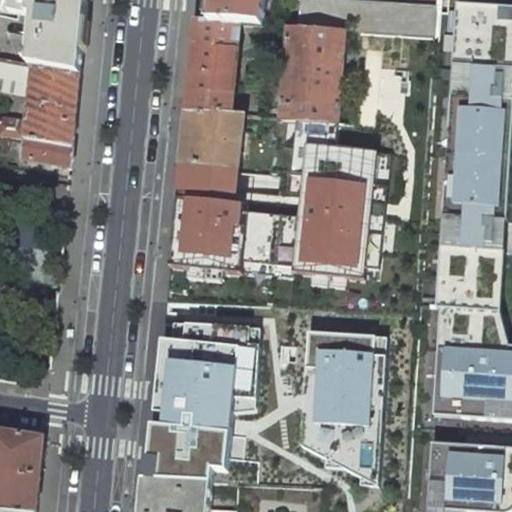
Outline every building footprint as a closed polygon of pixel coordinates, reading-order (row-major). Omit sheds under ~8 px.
[(86,0),(0,0),(0,9),(35,17),(29,66),(34,67),(81,76),(88,2),(86,0)] [(213,0),(211,22),(213,23),(242,26),(249,27),(262,28),(265,28),(267,0),(213,0)] [(435,37),(438,8),(333,0),(300,0),(299,28),(346,31),(360,32),(435,37)] [(511,160),(511,10),(458,7),(448,155),(511,160)] [(196,21),(187,113),(233,117),(242,26),(213,23),(211,22),(196,21)] [(262,36),(262,28),(249,27),(248,35),(262,36)] [(346,31),(299,28),(289,27),(282,120),(338,125),(346,31)] [(29,66),(0,60),(0,77),(27,83),(27,88),(32,89),(34,67),(29,66)] [(81,76),(34,67),(32,89),(29,118),(28,124),(27,140),(74,150),(81,76)] [(233,117),(187,113),(181,167),(238,172),(245,118),(233,117)] [(16,121),(0,119),(0,136),(27,140),(28,124),(16,121)] [(238,172),(181,167),(149,482),(214,485),(240,486),(329,491),(353,126),(338,125),(282,120),(270,176),(238,172)] [(74,150),(27,140),(25,160),(72,169),(74,150)] [(440,309),(444,309),(503,312),(511,163),(511,160),(448,155),(440,309)] [(444,309),(438,417),(511,422),(511,348),(503,312),(444,309)] [(45,439),(0,432),(0,511),(37,511),(41,478),(45,439)] [(511,511),(511,451),(425,445),(420,510),(453,511),(511,511)] [(210,511),(214,485),(149,482),(145,511),(210,511)]
